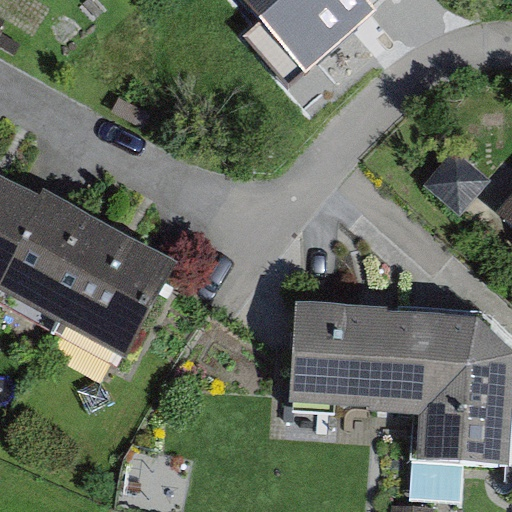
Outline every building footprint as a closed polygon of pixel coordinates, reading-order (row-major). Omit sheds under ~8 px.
[(252,0),(315,71),(358,32),(353,27),(383,0),(252,0)] [(415,187),(410,193),(448,226),(481,189),(443,155),(415,187)] [(21,308),(66,221),(0,186),(0,309),(15,317),(21,308)] [(93,344),(143,246),(72,209),(66,221),(21,308),(93,344)] [(160,379),(210,281),(143,246),(93,344),(160,379)] [(405,321),(310,314),(302,419),(397,426),(405,321)] [(511,332),(509,329),(405,321),(397,426),(451,430),(446,474),(511,482),(511,332)]
